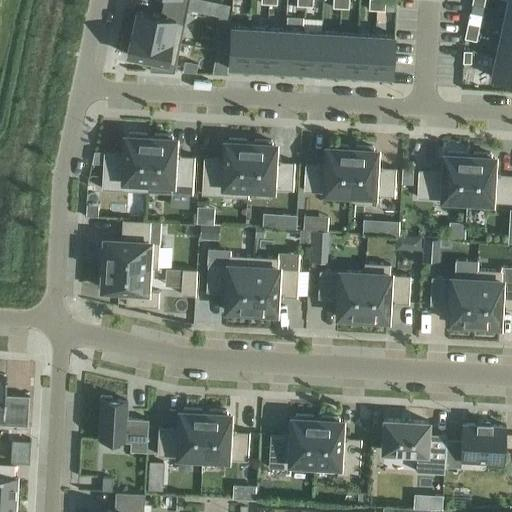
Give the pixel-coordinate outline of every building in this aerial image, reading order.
[(164,0),(164,3),(187,8),(189,0),(164,0)] [(211,0),(202,0),(200,12),(227,17),(230,4),(211,0)] [(377,9),(377,0),(368,0),(368,8),(377,9)] [(385,10),(385,0),(377,0),(377,9),(377,10),(385,10)] [(136,10),(132,32),(180,42),(185,20),(187,8),(164,3),(161,15),(155,14),(136,10)] [(511,23),(511,3),(507,3),(503,21),(511,23)] [(217,18),(214,32),(230,35),(230,33),(230,25),(231,21),(217,18)] [(478,32),(479,24),(468,21),(466,29),(478,32)] [(511,42),(511,23),(503,21),(502,23),(499,39),(511,42)] [(247,66),(249,26),(241,26),(230,25),(230,33),(230,35),(229,51),(228,63),(228,65),(247,66)] [(265,67),(267,27),(249,26),(247,66),(265,67)] [(283,68),(285,28),(267,27),(265,67),(283,68)] [(301,69),(303,29),(285,28),(283,68),(301,69)] [(319,70),(321,30),(303,29),(301,69),(319,70)] [(476,40),(478,32),(466,29),(464,37),(476,40)] [(337,71),(339,31),(321,30),(319,70),(337,71)] [(355,72),(357,32),(339,31),(337,71),(355,72)] [(131,36),(127,54),(175,64),(180,42),(132,32),(131,36)] [(373,73),(375,33),(357,32),(355,72),(373,73)] [(392,74),(394,35),(375,33),(373,73),(392,74)] [(511,61),(511,42),(499,39),(495,58),(511,61)] [(463,62),(471,62),(471,50),(463,50),(463,62)] [(511,80),(511,61),(495,58),(491,76),(511,80)] [(183,61),(181,72),(194,72),(196,64),(183,61)] [(147,191),(150,136),(146,136),(146,132),(129,131),(128,135),(125,134),(124,154),(118,153),(118,151),(104,150),(101,188),(122,189),(147,191)] [(172,192),(192,193),(194,155),(180,154),(180,157),(174,156),(175,137),(172,137),(172,134),(154,133),(154,136),(150,136),(147,191),(172,192)] [(248,184),(293,187),(295,158),(280,157),(280,160),(274,159),(275,140),(271,140),(272,137),(254,136),(254,139),(250,139),(248,184)] [(247,187),(250,142),(246,141),(246,138),(229,137),(229,140),(225,140),(224,159),(218,159),(218,156),(204,156),(203,162),(202,193),(222,195),(247,196),(247,187)] [(305,161),(304,190),(324,191),(348,193),(351,147),(348,147),(348,144),(335,143),(330,143),(330,146),(327,146),(326,162),(326,165),(320,165),(320,162),(319,162),(305,161)] [(351,147),(348,193),(374,194),(394,195),(395,190),(395,180),(396,167),(382,166),(381,168),(376,168),(375,168),(375,165),(376,149),(373,149),(373,146),(356,145),(356,148),(351,147)] [(417,190),(417,196),(442,198),(466,200),(469,154),(465,154),(465,151),(453,150),(448,150),(448,153),(444,153),(444,168),(444,169),(443,172),(437,172),(437,169),(419,168),(418,185),(417,190)] [(469,154),(466,200),(467,200),(491,201),(511,201),(511,173),(499,173),(499,175),(493,175),(493,172),(494,156),(491,156),(491,152),(473,151),(473,155),(469,154)] [(401,167),(401,182),(411,183),(412,168),(401,167)] [(282,213),(281,227),(295,228),(296,214),(282,213)] [(303,214),(302,229),(313,229),(314,229),(315,215),(303,214)] [(150,220),(122,218),(121,233),(124,233),(123,239),(104,238),(104,242),(101,241),(100,258),(103,259),(103,263),(158,266),(159,241),(149,241),(150,220)] [(387,219),(386,233),(397,234),(398,220),(387,219)] [(202,223),(201,236),(218,237),(218,224),(202,223)] [(256,226),(255,234),(263,235),(264,226),(256,226)] [(311,259),(311,261),(326,262),(327,230),(314,229),(313,229),(312,247),(311,259)] [(408,235),(407,249),(421,249),(421,236),(408,235)] [(426,236),(425,259),(438,260),(439,237),(426,236)] [(304,247),(304,259),(311,259),(312,247),(304,247)] [(228,264),(208,262),(206,290),(220,291),(221,289),(227,289),(226,308),(229,309),(229,311),(246,312),(246,310),(250,310),(254,255),(229,254),(228,264)] [(278,256),(254,255),(250,310),(255,310),(254,313),(271,314),(272,311),(275,311),(276,292),(282,293),(282,295),(297,296),(298,268),(278,266),(278,256)] [(431,275),(429,303),(444,304),(444,301),(450,302),(450,305),(449,321),(452,321),(452,324),(469,325),(470,322),(474,322),(477,267),(476,267),(476,260),(455,259),(454,276),(451,276),(431,275)] [(365,271),(362,316),(366,317),(366,319),(383,320),(383,317),(387,318),(388,299),(394,299),(394,301),(409,302),(410,274),(390,273),(390,263),(365,261),(365,271)] [(148,265),(103,263),(103,267),(100,267),(99,284),(102,284),(101,288),(120,289),(120,296),(126,297),(126,304),(158,306),(159,289),(147,289),(148,265)] [(197,268),(182,267),(181,293),(195,294),(197,268)] [(477,267),(474,322),(478,322),(478,325),(495,326),(495,323),(498,323),(500,304),(506,305),(506,307),(511,307),(511,279),(501,279),(501,269),(477,267)] [(358,316),(362,316),(365,271),(340,270),(319,269),(318,297),(332,298),(332,295),(339,296),(337,315),(341,315),(341,318),(358,319),(358,316)] [(0,423),(27,425),(29,395),(6,393),(5,393),(6,377),(0,376),(0,423)] [(112,396),(100,395),(100,404),(101,404),(99,438),(130,439),(130,450),(146,451),(148,418),(126,417),(127,400),(111,399),(112,396)] [(158,426),(157,454),(177,455),(202,457),(205,411),(201,411),(201,408),(183,407),(183,410),(180,410),(179,429),(173,429),(173,426),(158,426)] [(227,458),(248,459),(249,431),(235,430),(235,433),(228,432),(230,413),(226,413),(226,409),(209,408),(209,412),(205,411),(202,457),(227,458)] [(313,418),(313,415),(295,414),(295,417),(292,417),(291,436),(285,435),(285,433),(270,432),(268,467),(314,469),(317,418),(313,418)] [(321,415),(321,418),(317,418),(314,469),(337,471),(337,474),(359,475),(361,437),(347,437),(347,439),(340,439),(341,420),(338,419),(338,416),(321,415)] [(383,434),(382,449),(417,451),(416,471),(444,472),(446,438),(446,434),(427,432),(428,420),(408,419),(384,418),(383,434)] [(478,423),(463,422),(462,441),(448,440),(447,440),(445,467),(462,468),(462,460),(487,462),(487,464),(505,465),(507,425),(492,424),(492,422),(478,422),(478,423)] [(149,460),(147,489),(162,489),(163,461),(149,460)] [(0,498),(15,500),(15,499),(16,476),(14,476),(0,475),(0,498)] [(102,477),(102,490),(112,490),(112,477),(102,477)] [(247,485),(247,498),(254,498),(255,498),(256,486),(247,485)] [(93,510),(92,511),(143,511),(144,492),(115,490),(114,511),(93,510)] [(358,492),(357,502),(367,502),(367,492),(358,492)] [(414,493),(414,507),(432,508),(440,508),(442,509),(442,507),(441,507),(442,497),(443,494),(414,493)] [(0,511),(14,511),(15,500),(0,498),(0,511)]
